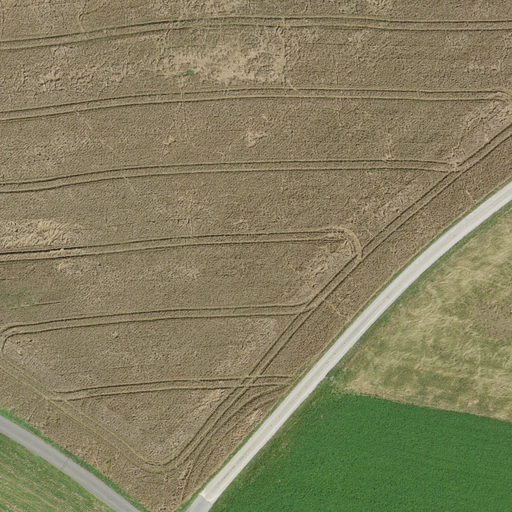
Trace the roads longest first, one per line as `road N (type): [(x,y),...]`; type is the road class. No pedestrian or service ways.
road 1 (track): [(511,187),(427,256),(273,419),(201,511)]
road 2 (track): [(0,424),(123,511)]
